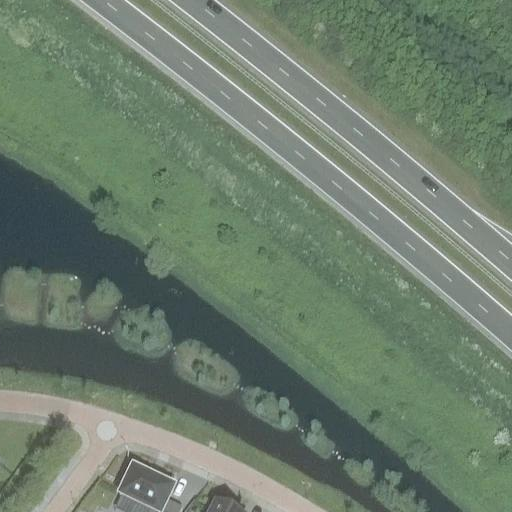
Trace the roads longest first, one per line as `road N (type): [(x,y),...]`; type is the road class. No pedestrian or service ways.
road 1 (trunk): [(99,0),(511,335)]
road 2 (trunk): [(511,263),(191,0)]
road 3 (residential): [(118,425),(235,472),(304,511)]
road 4 (residential): [(0,401),(118,425)]
